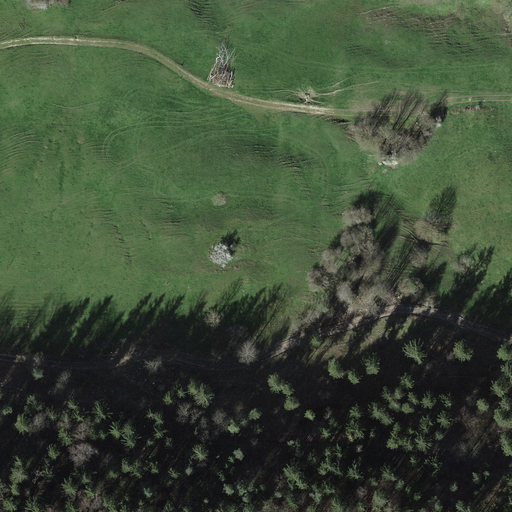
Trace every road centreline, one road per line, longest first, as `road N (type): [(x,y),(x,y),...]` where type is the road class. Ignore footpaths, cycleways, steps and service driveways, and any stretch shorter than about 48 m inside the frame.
road 1 (track): [(0,354),(114,378),(199,428),(364,441),(511,466)]
road 2 (track): [(511,99),(445,105),(382,123),(221,90),(137,50),(96,42),(0,49)]
